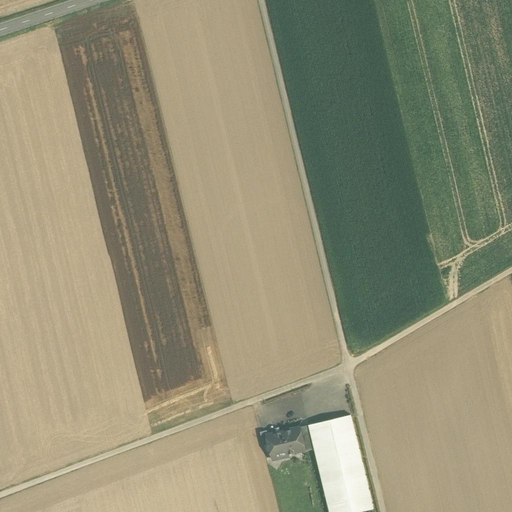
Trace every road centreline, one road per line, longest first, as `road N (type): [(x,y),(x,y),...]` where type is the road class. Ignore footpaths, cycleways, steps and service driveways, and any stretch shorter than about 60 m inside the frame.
road 1 (track): [(0,497),(348,367),(511,270)]
road 2 (track): [(261,0),(382,511)]
